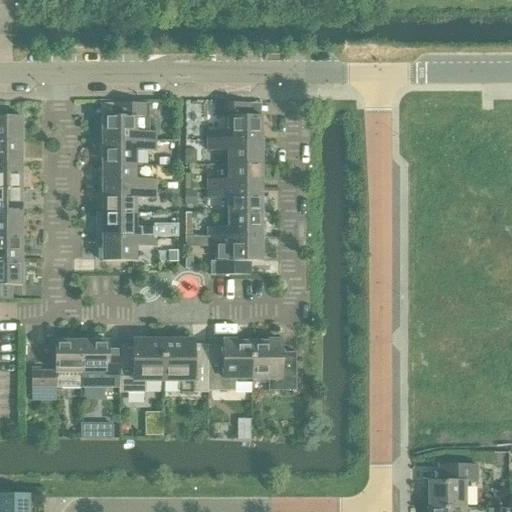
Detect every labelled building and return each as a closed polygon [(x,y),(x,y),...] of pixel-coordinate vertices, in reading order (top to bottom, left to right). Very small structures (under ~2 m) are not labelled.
[(227,133),(207,133),(207,142),(261,142),(261,118),(249,118),(249,104),(215,104),(215,118),(227,118),(227,133)] [(112,118),(101,118),(101,144),(155,143),(155,133),(151,133),(147,133),(147,118),(147,105),(121,105),(113,105),(113,118),(112,118)] [(458,116),(427,116),(427,127),(431,127),(431,138),(426,138),(427,140),(428,140),(428,177),(445,177),(445,174),(492,174),(511,173),(511,115),(496,116),(497,121),(486,121),(486,116),(468,116),(468,121),(458,121),(458,116)] [(21,118),(0,117),(0,141),(21,142),(21,118)] [(0,165),(21,166),(21,142),(0,141),(0,165)] [(261,142),(207,142),(207,152),(227,152),(227,166),(261,166),(261,142)] [(155,143),(101,144),(101,166),(135,166),(135,152),(155,152),(155,143)] [(21,166),(0,165),(0,190),(21,190),(21,166)] [(135,166),(101,166),(101,191),(156,191),(155,181),(135,182),(135,166)] [(227,181),(207,181),(207,191),(261,191),(261,166),(227,166),(227,181)] [(0,214),(22,214),(21,190),(0,190),(0,214)] [(156,191),(101,191),(101,215),(135,215),(135,200),(156,199),(156,191)] [(261,191),(207,191),(207,200),(227,200),(227,214),(261,213),(261,191)] [(461,209),(427,209),(427,231),(461,231),(461,209)] [(227,229),(207,229),(207,238),(261,238),(261,213),(227,214),(227,229)] [(22,214),(0,214),(0,238),(22,238),(22,214)] [(100,215),(95,215),(95,222),(95,226),(98,229),(101,229),(101,239),(155,239),(178,239),(178,226),(155,226),(155,229),(135,229),(135,215),(101,215),(100,215)] [(461,231),(427,231),(427,249),(461,249),(461,231)] [(0,262),(22,262),(22,238),(0,238),(0,262)] [(261,238),(207,238),(207,248),(215,248),(215,263),(210,263),(210,270),(210,277),(215,276),(250,276),(250,263),(261,263),(261,238)] [(155,239),(101,239),(101,263),(136,263),(135,248),(155,248),(155,239)] [(461,249),(427,249),(427,267),(461,267),(461,249)] [(22,262),(0,262),(0,300),(11,300),(11,287),(22,287),(22,262)] [(461,267),(427,267),(427,287),(461,287),(461,270),(461,267)] [(461,287),(427,287),(427,307),(461,307),(461,287)] [(461,307),(427,307),(427,328),(461,328),(461,307)] [(461,328),(427,328),(427,349),(452,349),(461,349),(461,331),(461,328)] [(32,374),(31,374),(31,390),(61,390),(81,389),(81,369),(81,342),(55,342),(55,373),(32,374)] [(107,342),(81,342),(81,369),(81,389),(113,389),(119,389),(119,369),(119,359),(120,359),(120,355),(119,355),(119,348),(117,348),(107,348),(107,342)] [(120,359),(119,359),(119,369),(119,389),(119,394),(145,394),(145,382),(162,382),(162,369),(162,342),(133,342),(133,359),(120,359)] [(193,342),(162,342),(162,369),(162,382),(181,382),(181,394),(208,394),(208,392),(207,392),(207,369),(207,354),(206,354),(206,355),(193,355),(193,342)] [(223,354),(207,354),(207,369),(207,392),(208,392),(235,392),(250,392),(250,380),(251,380),(251,369),(251,363),(251,344),(235,344),(235,342),(223,342),(223,354)] [(268,344),(251,344),(251,363),(251,369),(251,380),(268,380),(268,392),(295,392),(295,354),(280,354),(280,342),(268,342),(268,344)] [(452,362),(427,362),(427,383),(468,383),(468,362),(473,362),(473,349),(461,349),(452,349),(452,362)] [(482,362),(482,349),(473,349),(473,362),(482,362)] [(511,366),(500,366),(500,382),(511,382),(511,366)] [(511,382),(500,382),(500,397),(511,397),(511,382)] [(468,383),(427,383),(427,406),(468,406),(468,383)] [(511,402),(499,403),(500,415),(511,414),(511,402)] [(468,406),(427,406),(427,432),(452,432),(452,444),(477,444),(477,407),(468,407),(468,406)] [(95,425),(80,424),(80,440),(95,440),(95,425)] [(440,484),(430,484),(429,511),(466,511),(466,486),(477,486),(476,469),(439,468),(440,484)] [(0,511),(27,511),(28,496),(0,496),(0,511)]
